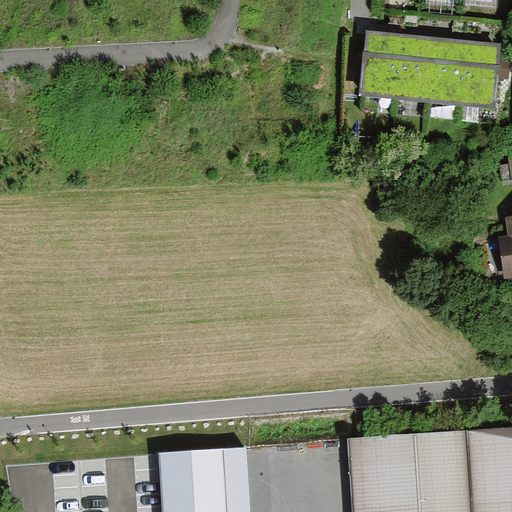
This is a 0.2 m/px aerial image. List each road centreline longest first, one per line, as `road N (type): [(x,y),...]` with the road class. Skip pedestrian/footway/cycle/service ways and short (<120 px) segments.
road 1 (residential): [(511,386),(0,425)]
road 2 (residential): [(230,0),(226,28),(199,50),(0,61)]
